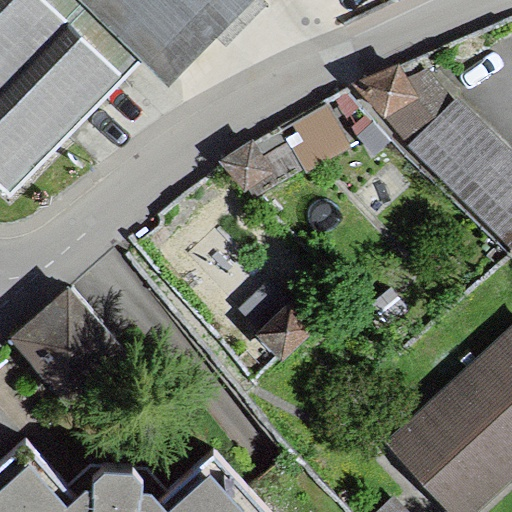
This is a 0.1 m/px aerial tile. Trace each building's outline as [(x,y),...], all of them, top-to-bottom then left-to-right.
[(171,77),(246,0),(0,0),(0,184),(9,194),(146,53),(171,77)] [(414,97),(396,65),(356,83),(384,113),(414,97)] [(511,161),(435,82),(414,97),(384,113),(425,160),(511,240),(511,161)] [(302,166),(278,125),(223,160),(255,194),(302,166)] [(313,324),(268,278),(237,308),(281,353),(313,324)] [(68,380),(115,338),(72,286),(23,328),(27,331),(20,339),(29,351),(37,344),(68,380)] [(511,333),(391,444),(452,511),(463,511),(511,467),(511,333)] [(0,511),(116,511),(118,463),(103,462),(92,472),(91,483),(78,495),(25,437),(0,459),(0,511)] [(132,464),(118,463),(116,511),(271,511),(213,447),(155,499),(142,485),(142,476),(132,464)]
